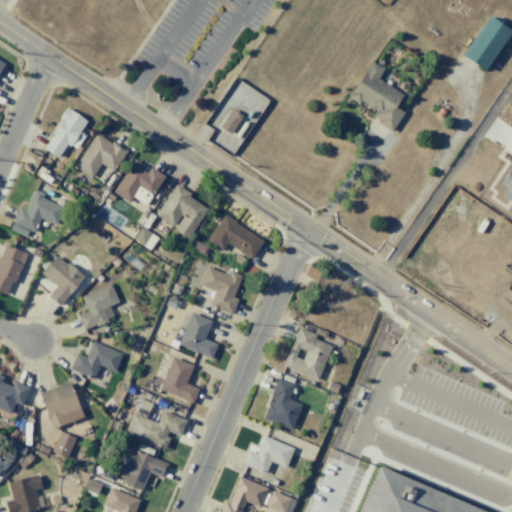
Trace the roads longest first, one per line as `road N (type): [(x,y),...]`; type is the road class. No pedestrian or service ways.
road 1 (tertiary): [(0,22),(511,368)]
road 2 (residential): [(302,228),(180,511)]
